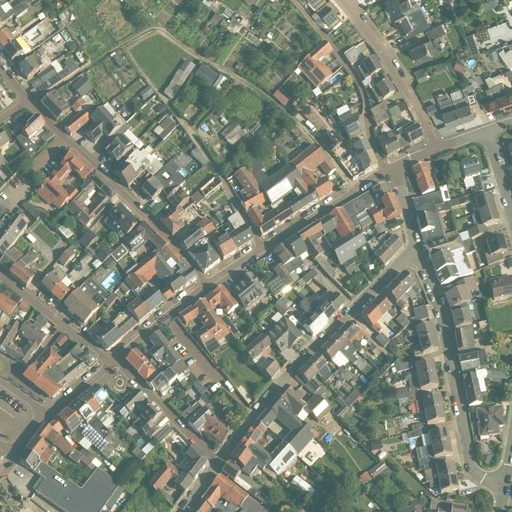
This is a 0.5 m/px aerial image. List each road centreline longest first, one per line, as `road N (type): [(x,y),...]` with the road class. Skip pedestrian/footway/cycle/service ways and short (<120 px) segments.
road 1 (residential): [(348,188),(300,124),(245,80),(161,32),(151,30),(122,50)]
road 2 (residential): [(214,463),(286,371),(413,253)]
road 3 (residential): [(508,488),(474,476),(413,253)]
road 4 (residential): [(206,283),(24,101)]
road 5 (residential): [(260,247),(186,130),(122,50)]
road 6 (residential): [(287,0),(334,54),(379,170)]
road 7 (residential): [(435,149),(338,0)]
road 8 (residential): [(214,463),(106,363)]
road 9 (residential): [(106,363),(0,278)]
road 10 (residential): [(106,363),(206,283)]
